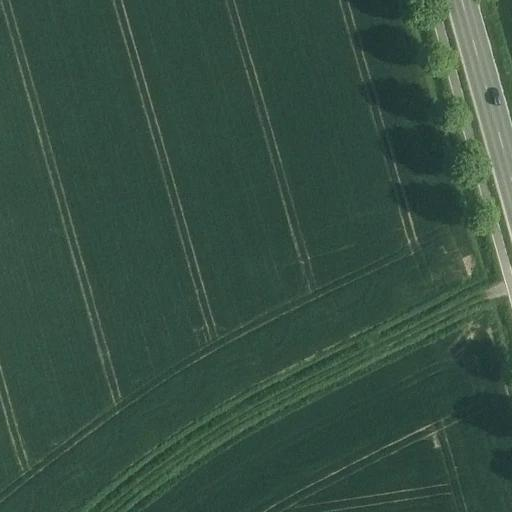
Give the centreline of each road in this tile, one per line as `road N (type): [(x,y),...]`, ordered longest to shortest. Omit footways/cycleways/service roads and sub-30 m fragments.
road 1 (track): [(107,511),(162,468),(307,384),(509,285)]
road 2 (secondary): [(511,180),(460,0)]
